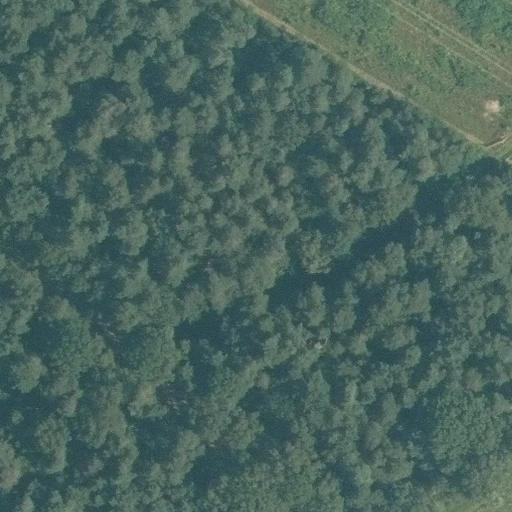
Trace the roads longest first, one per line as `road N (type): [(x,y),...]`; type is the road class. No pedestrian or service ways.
road 1 (track): [(511,122),(144,358)]
road 2 (track): [(0,234),(302,511)]
